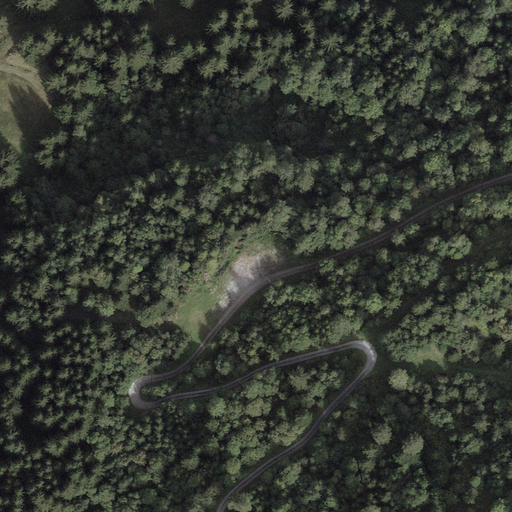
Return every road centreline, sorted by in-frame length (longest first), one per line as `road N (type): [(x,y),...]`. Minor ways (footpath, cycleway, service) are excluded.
road 1 (track): [(511,178),(260,287),(179,370),(138,383),(135,398),(144,407),(347,346),(371,352),(369,368),(308,437),(245,482),(220,511)]
road 2 (track): [(0,325),(43,331),(82,317),(216,328)]
road 3 (track): [(365,347),(476,253),(511,236)]
road 4 (track): [(372,359),(511,373)]
road 5 (track): [(0,64),(40,92),(24,145),(0,158)]
